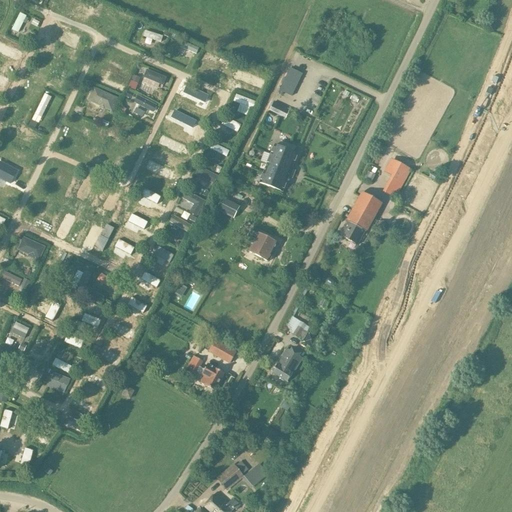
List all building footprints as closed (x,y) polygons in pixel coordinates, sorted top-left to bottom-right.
[(96,0),(79,0),(76,10),(93,16),(95,10),(99,11),(102,2),(96,0)] [(12,29),(19,32),(27,15),(21,12),(12,29)] [(123,31),(126,24),(131,27),(134,20),(115,12),(109,25),(123,31)] [(62,31),(57,28),(50,42),(56,45),(53,51),(59,54),(71,31),(64,27),(62,31)] [(153,31),(150,37),(160,43),(164,37),(153,31)] [(82,56),(90,38),(77,32),(68,50),(82,56)] [(0,54),(10,61),(19,47),(8,41),(0,53),(0,54)] [(197,53),(200,47),(184,41),(182,46),(197,53)] [(205,58),(227,67),(230,60),(208,50),(205,58)] [(28,72),(37,76),(46,55),(37,52),(28,72)] [(115,54),(112,61),(131,70),(135,64),(115,54)] [(58,60),(50,80),(63,85),(71,65),(58,60)] [(157,90),(160,83),(164,85),(167,76),(147,69),(141,84),(157,90)] [(263,84),(266,77),(248,69),(243,80),(256,86),(258,82),(263,84)] [(282,84),(279,90),(284,92),(291,96),(302,74),(290,69),(289,71),(287,73),(285,79),(282,84)] [(111,72),(105,86),(123,94),(129,80),(111,72)] [(133,75),(129,87),(136,90),(140,77),(133,75)] [(22,86),(13,106),(20,109),(29,90),(22,86)] [(246,93),(253,96),(256,89),(250,86),(246,93)] [(94,87),(88,101),(113,111),(119,97),(94,87)] [(189,88),(184,99),(200,106),(205,95),(189,88)] [(43,117),(52,96),(44,93),(36,114),(43,117)] [(250,106),(253,108),(256,101),(237,93),(234,100),(240,103),(237,111),(246,115),(250,106)] [(136,97),(135,105),(155,109),(157,101),(136,97)] [(280,115),(284,108),(273,103),(270,110),(280,115)] [(181,112),(186,113),(184,121),(203,125),(206,112),(182,107),(181,112)] [(134,114),(143,116),(145,110),(136,108),(134,114)] [(239,132),(242,126),(227,119),(224,125),(239,132)] [(8,120),(6,127),(14,129),(16,123),(8,120)] [(82,127),(100,135),(104,128),(85,120),(82,127)] [(119,120),(115,129),(137,137),(141,129),(119,120)] [(189,139),(194,141),(198,130),(183,124),(176,142),(187,145),(189,139)] [(109,130),(99,151),(106,155),(116,133),(109,130)] [(78,138),(75,145),(82,148),(80,155),(84,156),(86,150),(90,152),(93,144),(78,138)] [(8,149),(29,159),(33,150),(13,139),(8,149)] [(123,160),(130,144),(124,141),(117,157),(123,160)] [(274,145),(271,155),(293,164),(297,154),(293,153),(295,147),(280,141),(278,147),(274,145)] [(228,156),(230,149),(213,143),(210,150),(228,156)] [(176,160),(179,152),(163,145),(160,152),(176,160)] [(0,153),(0,162),(16,171),(20,163),(0,153)] [(271,155),(267,164),(289,173),(293,164),(271,155)] [(384,172),(406,183),(411,171),(390,161),(384,172)] [(146,177),(163,185),(169,172),(152,164),(146,177)] [(267,164),(263,174),(286,183),(289,173),(267,164)] [(192,177),(212,189),(219,177),(199,166),(192,177)] [(60,167),(54,182),(69,188),(75,174),(60,167)] [(263,174),(259,183),(282,192),(286,183),(263,174)] [(171,188),(173,181),(166,179),(164,185),(171,188)] [(81,193),(93,201),(100,189),(88,182),(81,193)] [(187,209),(184,208),(185,208),(182,206),(180,212),(197,220),(206,199),(188,190),(183,200),(190,203),(187,209)] [(365,232),(366,233),(382,203),(362,192),(346,222),(348,223),(341,236),(357,245),(365,232)] [(0,211),(7,215),(13,201),(0,194),(0,211)] [(42,195),(39,202),(48,206),(45,212),(57,217),(63,204),(42,195)] [(126,208),(130,202),(120,196),(116,201),(126,208)] [(222,198),(216,210),(233,219),(239,207),(222,198)] [(136,206),(157,219),(161,212),(140,199),(136,206)] [(68,224),(82,229),(87,215),(71,208),(68,216),(71,217),(68,224)] [(187,232),(192,225),(174,214),(169,221),(187,232)] [(42,219),(39,226),(51,231),(54,224),(42,219)] [(106,230),(111,231),(112,225),(97,221),(93,234),(105,237),(106,230)] [(112,249),(119,252),(121,248),(128,251),(135,235),(122,228),(112,249)] [(251,241),(250,243),(252,244),(249,252),(267,261),(276,244),(258,234),(249,229),(245,237),(251,241)] [(24,236),(18,249),(40,259),(46,246),(24,236)] [(158,248),(174,257),(178,251),(162,242),(158,248)] [(53,250),(48,254),(55,264),(61,260),(53,250)] [(147,271),(162,280),(165,274),(150,265),(147,271)] [(87,286),(92,274),(79,269),(74,281),(87,286)] [(4,270),(0,281),(0,283),(24,293),(30,281),(4,270)] [(101,273),(98,281),(115,289),(118,281),(101,273)] [(35,305),(42,285),(33,281),(25,302),(35,305)] [(180,297),(185,288),(179,285),(174,293),(180,297)] [(136,291),(133,299),(152,307),(155,300),(136,291)] [(75,319),(88,326),(94,314),(81,307),(75,319)] [(1,314),(0,315),(0,334),(0,335),(8,317),(1,314)] [(134,333),(140,322),(129,317),(124,328),(134,333)] [(301,322),(293,335),(302,341),(307,333),(310,334),(312,329),(301,322)] [(22,340),(26,326),(14,324),(11,337),(22,340)] [(316,339),(309,334),(304,342),(312,347),(316,339)] [(52,338),(41,358),(48,362),(59,342),(52,338)] [(113,339),(110,344),(124,352),(127,347),(113,339)] [(208,352),(229,364),(236,352),(214,340),(208,352)] [(4,347),(0,355),(17,362),(20,354),(4,347)] [(271,373),(287,382),(301,359),(285,349),(271,373)] [(193,357),(187,367),(190,369),(190,370),(191,370),(192,368),(196,370),(196,372),(204,376),(204,377),(201,383),(215,391),(224,373),(211,366),(208,364),(205,370),(199,367),(202,361),(193,357)] [(55,358),(52,366),(70,372),(72,365),(55,358)] [(41,376),(45,365),(28,359),(24,371),(41,376)] [(48,387),(66,392),(70,378),(53,372),(48,387)] [(88,386),(85,394),(100,400),(104,393),(88,386)] [(285,399),(281,406),(288,410),(292,403),(285,399)] [(3,411),(1,429),(8,430),(10,412),(3,411)] [(23,434),(25,418),(19,417),(17,433),(23,434)] [(21,465),(27,466),(32,449),(26,447),(21,465)] [(238,478),(243,474),(233,464),(217,477),(227,489),(239,479),(238,478)] [(250,489),(268,475),(259,464),(242,478),(250,489)] [(200,509),(197,511),(230,511),(234,508),(236,510),(240,505),(232,499),(229,503),(217,493),(202,511),(200,509)]
